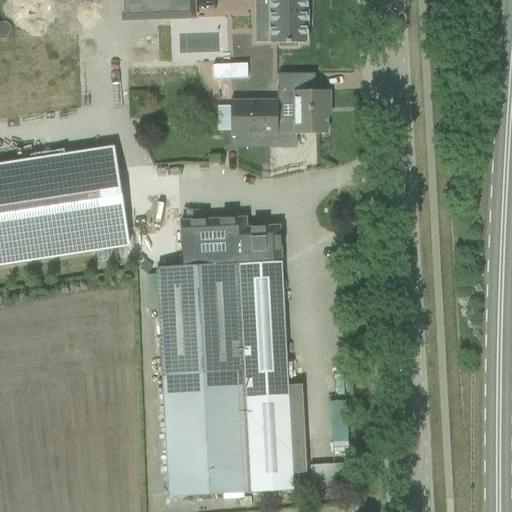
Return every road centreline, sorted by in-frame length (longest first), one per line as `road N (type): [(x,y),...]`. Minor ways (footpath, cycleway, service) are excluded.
road 1 (tertiary): [(416,511),(388,0)]
road 2 (primary): [(493,511),(511,110)]
